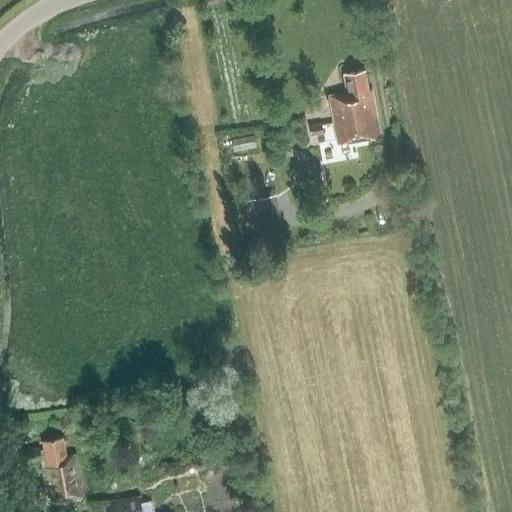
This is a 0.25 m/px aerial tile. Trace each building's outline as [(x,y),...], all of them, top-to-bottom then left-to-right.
[(328,95),(337,144),(380,136),(372,89),(368,90),(365,71),(344,75),(347,92),(328,95)] [(321,124),(310,126),(312,136),(323,134),(321,124)] [(251,199),(260,238),(283,232),(274,194),(251,199)] [(48,504),(85,497),(76,454),(67,456),(63,438),(42,442),(43,450),(40,451),(39,447),(20,451),(23,463),(40,460),(42,468),(41,469),(48,504)] [(143,511),(140,495),(91,503),(92,511),(143,511)]
